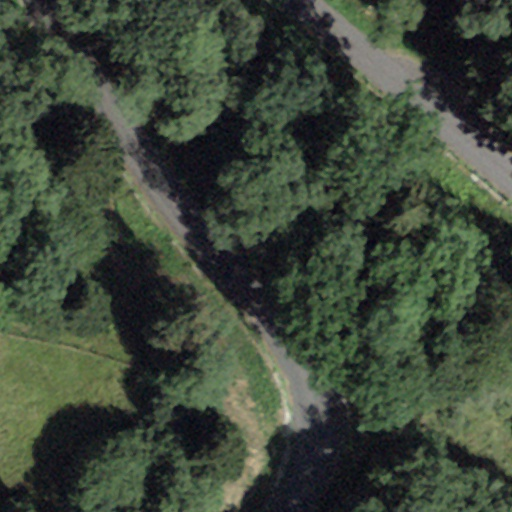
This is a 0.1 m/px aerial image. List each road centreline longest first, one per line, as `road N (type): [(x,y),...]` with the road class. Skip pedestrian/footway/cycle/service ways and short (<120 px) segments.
road 1 (unclassified): [(48,0),(119,121),(286,338),(319,398),(314,469),(295,511)]
road 2 (unclassified): [(511,179),(302,0)]
